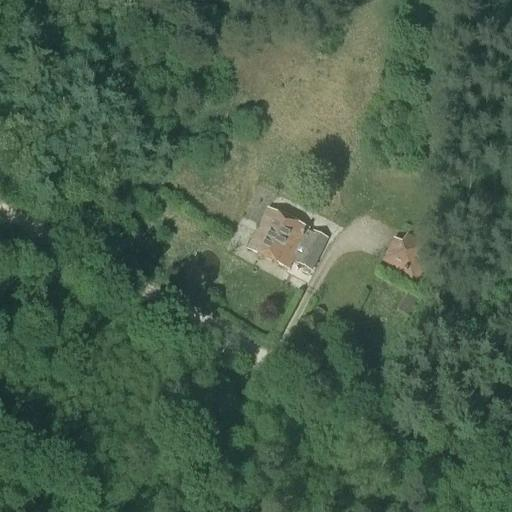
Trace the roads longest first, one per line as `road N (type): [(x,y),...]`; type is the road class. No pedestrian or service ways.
road 1 (track): [(511,498),(0,211)]
road 2 (track): [(188,511),(261,362)]
